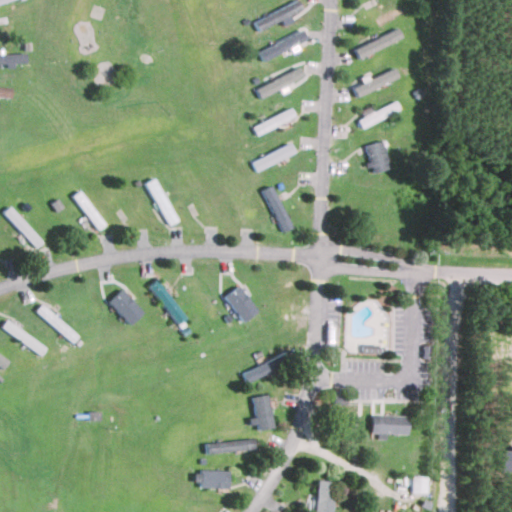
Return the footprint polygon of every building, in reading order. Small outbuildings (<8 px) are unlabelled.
[(300,8),(297,0),(252,19),(256,30),(279,20),(281,25),(291,21),(288,13),(300,8)] [(357,58),(400,37),(396,27),(352,48),(357,58)] [(0,63),(24,63),(24,53),(0,53),(0,63)] [(302,76),(297,67),(253,88),(258,97),(302,76)] [(350,85),(355,95),(397,78),(393,67),(350,85)] [(0,96),(8,98),(10,88),(0,86),(0,96)] [(371,110),(369,105),(356,111),(362,125),(399,110),(395,100),(371,110)] [(293,116),(288,107),(250,126),(255,135),(293,116)] [(370,172),(389,168),(381,140),(364,144),(369,162),(368,162),(370,172)] [(292,152),(288,143),(250,161),(255,170),(292,152)] [(260,189),(281,231),(290,226),(269,185),(260,189)] [(71,194),(94,229),(102,225),(79,189),(71,194)] [(1,211),(34,247),(40,241),(7,205),(1,211)] [(147,285),(176,323),(184,317),(155,278),(147,285)] [(256,310),(237,285),(222,296),(241,321),(256,310)] [(141,311),(120,288),(106,301),(128,324),(141,311)] [(76,335),(39,303),(33,311),(70,342),(76,335)] [(35,341),(4,319),(0,324),(0,327),(39,354),(44,347),(35,341)] [(240,370),(244,379),(288,363),(285,353),(240,370)] [(253,417),(248,417),(248,424),(256,423),(256,429),(271,428),(268,394),(251,395),(253,417)] [(406,435),(406,415),(370,414),(369,434),(406,435)] [(205,454),(254,448),(252,437),(204,443),(205,454)] [(227,488),(228,470),(199,469),(199,487),(227,488)] [(425,476),(409,476),(409,492),(425,493),(425,476)] [(330,511),(334,482),(316,480),(315,495),(309,494),(306,511),(330,511)]
